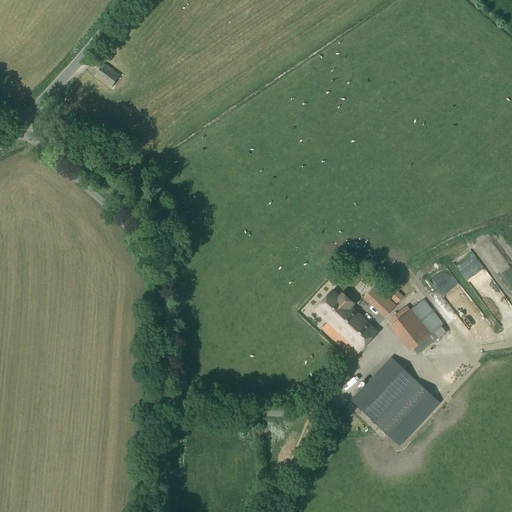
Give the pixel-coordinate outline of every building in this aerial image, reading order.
[(110,89),(119,76),(105,65),(95,78),(110,89)] [(375,287),(364,299),(385,318),(396,306),(375,287)] [(353,358),(377,332),(351,308),(354,305),(342,294),(339,297),(333,291),(315,311),(328,323),(322,330),(353,358)] [(410,312),(406,307),(390,320),(393,325),(410,312)] [(352,401),(376,424),(415,381),(391,359),(352,401)] [(376,424),(400,446),(439,404),(415,381),(376,424)]
